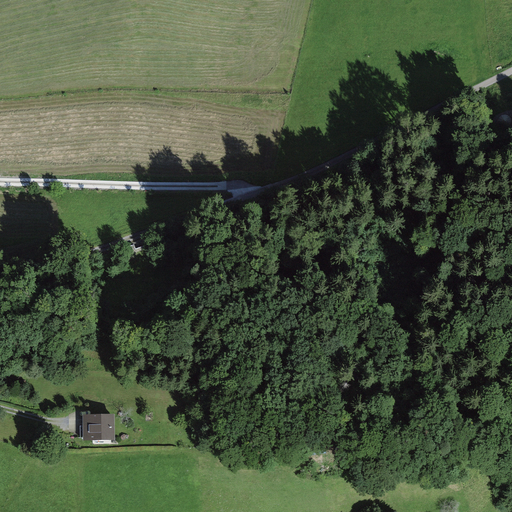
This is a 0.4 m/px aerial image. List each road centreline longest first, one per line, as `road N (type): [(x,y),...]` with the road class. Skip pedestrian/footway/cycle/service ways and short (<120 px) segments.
road 1 (track): [(0,283),(252,196)]
road 2 (track): [(252,196),(227,186),(0,180)]
